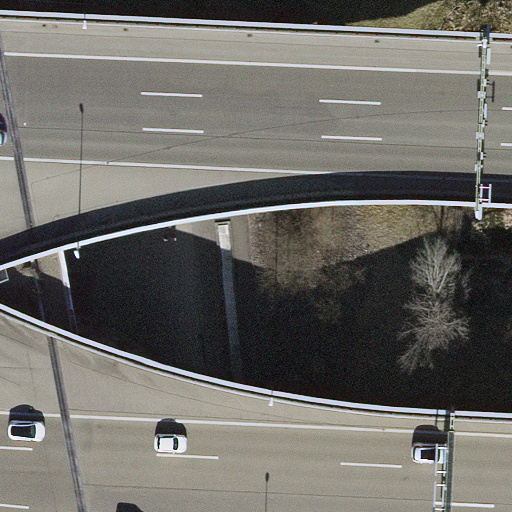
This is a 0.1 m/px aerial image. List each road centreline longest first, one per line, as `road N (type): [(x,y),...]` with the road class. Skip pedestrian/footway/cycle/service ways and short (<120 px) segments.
road 1 (motorway): [(0,478),(511,508)]
road 2 (motorway): [(511,123),(0,105)]
road 3 (track): [(203,511),(173,360),(162,4)]
